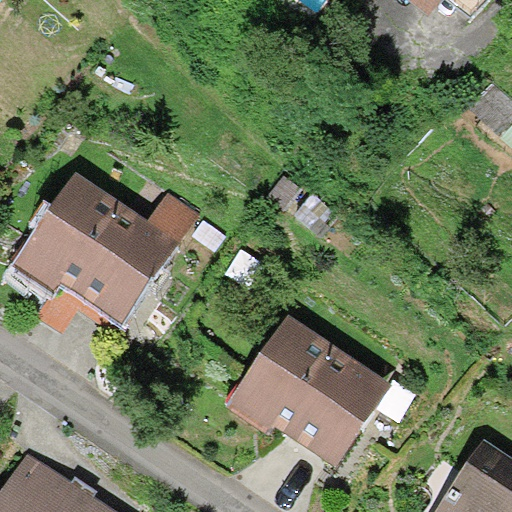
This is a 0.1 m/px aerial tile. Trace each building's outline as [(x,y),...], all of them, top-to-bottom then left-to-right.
[(338,0),(339,0),(398,0),(426,22),(444,0),(338,0)] [(148,224),(76,176),(14,268),(54,295),(57,297),(62,290),(103,318),(123,331),(200,217),(167,195),(148,224)] [(98,325),(103,318),(62,290),(57,297),(54,295),(36,319),(63,335),(80,313),(98,325)] [(288,319),(227,412),(270,440),(275,433),(337,473),(363,433),(393,388),(288,319)] [(511,511),(511,465),(481,445),(437,511),(511,511)] [(29,456),(0,499),(0,511),(111,511),(83,492),(29,456)]
